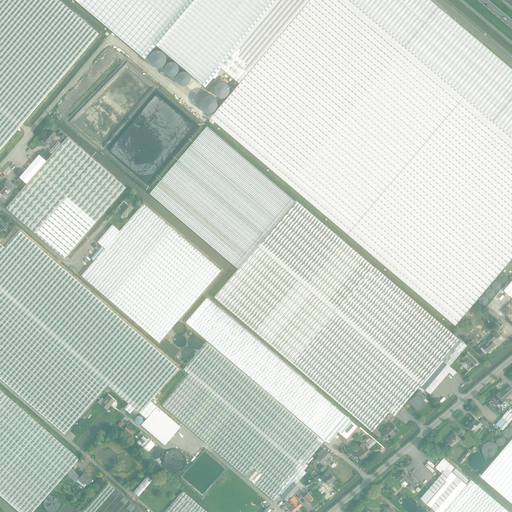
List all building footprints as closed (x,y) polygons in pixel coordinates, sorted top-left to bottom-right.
[(0,0),(0,104),(22,124),(98,34),(58,0),(0,0)] [(74,0),(112,31),(144,59),(156,45),(204,86),(220,67),(276,0),(74,0)] [(233,92),(211,118),(216,122),(456,325),(511,258),(511,69),(430,0),(276,0),(220,67),(240,83),(233,92)] [(0,149),(22,124),(0,104),(0,149)] [(42,139),(41,141),(45,145),(47,143),(48,144),(57,135),(50,129),(47,133),(47,134),(42,139)] [(58,141),(49,152),(52,154),(61,144),(58,141)] [(3,184),(0,187),(0,193),(2,196),(4,193),(8,196),(16,186),(7,179),(3,185),(3,184)] [(511,297),(511,279),(503,290),(511,297)] [(206,298),(185,322),(322,438),(343,414),(206,298)] [(502,312),(507,316),(511,310),(509,307),(507,306),(502,312)] [(186,330),(185,328),(184,327),(183,326),(182,325),(181,325),(179,325),(178,326),(177,326),(177,327),(176,328),(176,330),(176,331),(176,332),(177,334),(179,335),(180,335),(181,335),(182,335),(183,334),(184,334),(185,332),(186,330)] [(493,342),(496,339),(494,337),(492,334),(486,339),(488,342),(483,347),(487,352),(496,346),(493,342)] [(186,342),(185,340),(185,339),(184,338),(183,338),(182,337),(180,337),(178,337),(177,338),(176,339),(175,340),(175,342),(176,344),(177,346),(178,347),(179,347),(180,347),(181,347),(182,347),(184,346),(185,344),(185,343),(186,342)] [(202,344),(201,342),(200,340),(199,339),(198,339),(197,338),(196,338),(195,338),(194,338),(192,339),(191,340),(191,342),(190,344),(190,346),(191,347),(192,348),(193,349),(195,350),(197,350),(198,349),(200,348),(201,346),(201,345),(202,344)] [(279,494),(281,496),(292,484),(298,488),(300,490),(302,489),(305,488),(304,486),(298,482),(306,473),(303,470),(312,461),(309,459),(323,442),(205,343),(186,366),(183,370),(188,374),(161,405),(246,477),(254,468),(259,472),(250,481),(273,500),(279,494)] [(192,354),(192,353),(192,352),(191,351),(190,349),(189,348),(187,348),(185,348),(184,348),(183,349),(182,350),(181,351),(181,352),(181,353),(181,355),(181,356),(182,357),(184,358),(185,359),(186,359),(187,359),(188,359),(190,358),(190,357),(191,356),(192,354)] [(465,363),(467,366),(468,365),(471,368),(477,363),(468,353),(462,359),(465,362),(465,363)] [(511,389),(509,386),(500,394),(505,399),(511,393),(511,389)] [(419,393),(411,400),(418,410),(427,403),(424,399),(427,396),(421,389),(418,392),(419,393)] [(71,469),(71,468),(79,459),(0,390),(0,495),(19,511),(32,511),(48,494),(66,474),(71,469)] [(506,400),(505,399),(500,394),(499,393),(494,398),(491,400),(495,403),(497,401),(500,405),(506,400)] [(115,401),(109,396),(104,401),(102,399),(99,403),(107,410),(115,401)] [(501,418),(506,422),(500,429),(503,431),(511,420),(511,411),(509,409),(501,418)] [(343,414),(322,438),(325,441),(329,443),(337,433),(346,441),(355,431),(357,433),(359,433),(361,430),(349,419),(343,414)] [(479,421),(473,416),(465,425),(471,430),(476,425),(478,426),(480,423),(479,422),(479,421)] [(391,423),(381,432),(384,435),(383,436),(383,437),(386,440),(387,440),(388,439),(398,431),(391,423)] [(487,423),(485,425),(489,429),(488,430),(490,432),(494,428),(487,423)] [(126,427),(124,430),(131,436),(134,433),(131,430),(126,427)] [(451,447),(459,439),(454,433),(446,441),(451,447)] [(144,434),(137,442),(143,448),(150,440),(144,434)] [(496,440),(496,442),(496,443),(497,445),(498,445),(499,446),(501,446),(502,446),(503,445),(504,444),(505,442),(505,441),(504,439),(503,438),(502,437),(501,437),(499,437),(498,438),(497,439),(496,440)] [(511,438),(480,475),(511,502),(511,438)] [(488,442),(486,443),(484,445),(483,447),(482,449),(482,451),(483,453),(485,455),(487,457),(489,457),(491,457),(494,456),(496,454),(497,452),(497,449),(497,447),(495,445),(493,443),(491,442),(488,442)] [(355,453),(354,455),(358,460),(360,459),(361,460),(370,452),(362,443),(357,447),(360,450),(355,453)] [(330,456),(326,451),(324,449),(321,451),(318,454),(320,456),(317,459),(321,464),(330,456)] [(468,450),(458,461),(460,463),(469,452),(468,450)] [(479,455),(477,455),(474,456),(472,458),(471,460),(471,462),(471,464),(472,467),(473,469),(475,470),(478,470),(480,470),(483,469),(485,467),(486,465),(486,462),(485,460),(484,457),(482,456),(479,455)] [(421,499),(435,511),(436,511),(443,511),(466,484),(451,471),(455,468),(443,458),(438,465),(444,471),(421,499)] [(322,472),(326,468),(322,464),(318,468),(322,472)] [(246,477),(250,481),(259,472),(254,468),(246,477)] [(71,469),(66,474),(72,479),(76,482),(76,481),(84,488),(86,485),(87,485),(91,480),(84,473),(80,477),(76,474),(71,469)] [(317,478),(316,479),(318,481),(316,483),(320,487),(325,483),(327,485),(333,481),(335,479),(328,470),(318,479),(317,478)] [(398,479),(402,483),(411,490),(417,483),(404,472),(398,479)] [(147,476),(133,492),(138,496),(152,480),(147,476)] [(510,511),(471,479),(466,484),(443,511),(436,511),(435,511),(434,511),(510,511)] [(107,482),(82,511),(81,511),(93,511),(115,489),(107,482)] [(281,496),(285,500),(287,502),(293,496),(298,492),(300,490),(298,488),(292,484),(281,496)] [(300,490),(298,492),(307,503),(313,499),(310,496),(313,494),(310,491),(308,492),(306,489),(305,488),(302,489),(300,490)] [(206,511),(182,491),(164,511),(206,511)] [(287,502),(285,503),(288,506),(290,509),(291,508),(294,511),(297,510),(297,511),(299,509),(298,509),(302,506),(299,501),(298,502),(293,496),(287,502)] [(61,506),(61,505),(60,504),(60,502),(59,501),(57,500),(55,499),(54,499),(53,499),(51,499),(50,500),(49,501),(48,502),(47,503),(47,504),(47,506),(47,507),(47,508),(48,510),(48,511),(49,511),(57,511),(59,511),(60,510),(60,509),(61,508),(61,506)] [(418,506),(418,504),(417,503),(417,502),(415,500),(413,500),(412,500),(410,500),(409,501),(408,501),(407,503),(407,504),(407,505),(407,507),(407,508),(407,509),(408,510),(410,511),(411,511),(412,511),(413,511),(414,511),(416,511),(416,510),(417,509),(418,508),(418,507),(418,506)]
